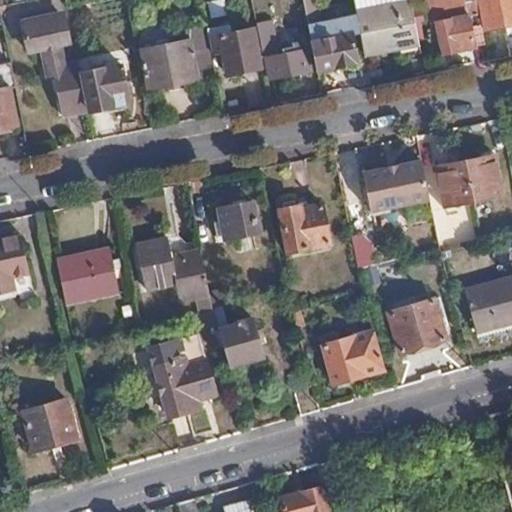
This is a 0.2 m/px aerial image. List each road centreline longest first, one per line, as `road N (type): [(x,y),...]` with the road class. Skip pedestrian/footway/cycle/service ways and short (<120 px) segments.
road 1 (residential): [(0,195),(511,92)]
road 2 (residential): [(57,511),(511,383)]
